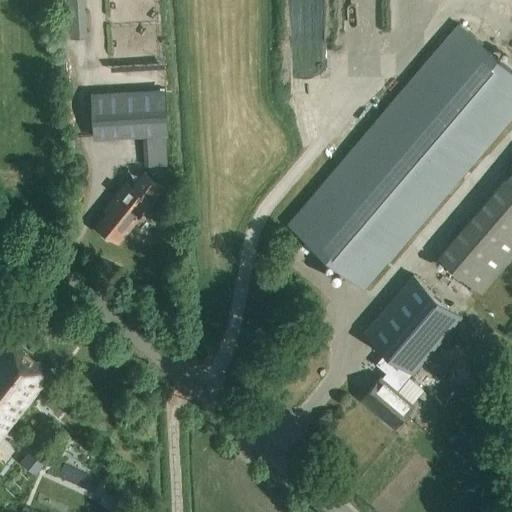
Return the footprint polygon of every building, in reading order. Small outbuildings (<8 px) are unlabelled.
[(311,34),(312,4),(286,3),(285,33),(311,34)] [(84,8),(60,9),(62,37),(86,36),(84,8)] [(405,84),(408,87),(290,224),(364,288),(482,150),(484,152),(511,118),(511,71),(456,24),(405,84)] [(121,79),(137,78),(137,68),(120,69),(121,79)] [(165,92),(92,96),(94,135),(167,131),(165,92)] [(511,170),(504,180),(439,257),(482,293),(511,257),(511,170)] [(97,225),(118,243),(165,187),(145,171),(133,186),(127,181),(104,209),(107,212),(97,225)] [(376,363),(387,372),(384,376),(383,375),(363,398),(395,426),(414,404),(397,390),(413,372),(414,373),(462,316),(414,275),(365,331),(387,350),(376,363)] [(489,288),(479,300),(497,315),(507,304),(489,288)] [(7,340),(0,349),(0,436),(50,374),(7,340)] [(49,421),(31,445),(51,460),(69,436),(49,421)]
